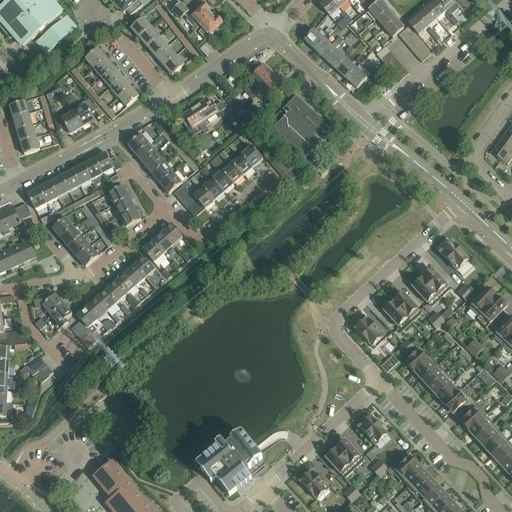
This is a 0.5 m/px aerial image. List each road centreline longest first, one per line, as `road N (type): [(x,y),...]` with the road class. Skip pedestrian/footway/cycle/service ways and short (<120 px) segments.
road 1 (residential): [(380,382),(333,335),(332,324),(460,202)]
road 2 (residential): [(368,127),(510,1)]
road 3 (tertiary): [(17,184),(171,98)]
road 4 (residential): [(499,511),(483,484),(380,382)]
road 5 (residential): [(263,488),(380,382)]
road 6 (residential): [(164,210),(197,239),(255,192),(280,188)]
road 7 (tertiary): [(368,127),(269,36)]
road 8 (residential): [(511,203),(471,156),(511,98)]
